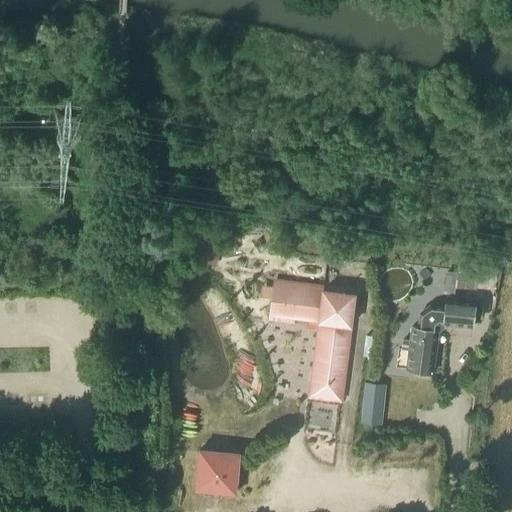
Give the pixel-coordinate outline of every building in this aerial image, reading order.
[(193,258),(215,267),(225,241),(203,232),(193,258)] [(458,272),(446,270),(444,292),(455,293),(458,272)] [(311,383),(343,387),(354,295),(274,286),(270,318),(318,323),(311,383)] [(472,329),(475,301),(446,297),(444,309),(430,307),(421,314),(419,329),(411,328),(410,341),(403,341),(401,350),(408,351),(406,370),(411,371),(413,375),(424,377),(427,373),(432,374),(438,331),(442,328),(442,325),(472,329)] [(364,383),(360,423),(381,425),(385,385),(364,383)] [(239,454),(200,450),(196,490),(235,494),(239,454)]
